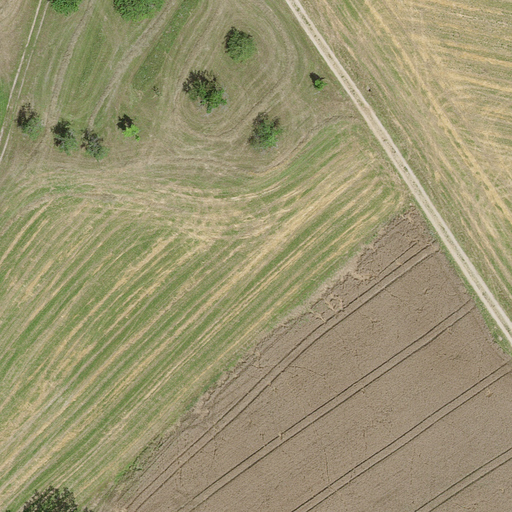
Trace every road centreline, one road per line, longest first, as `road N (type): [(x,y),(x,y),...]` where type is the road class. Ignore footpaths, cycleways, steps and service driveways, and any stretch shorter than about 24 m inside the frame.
road 1 (track): [(511,336),(293,0)]
road 2 (track): [(49,0),(0,158)]
